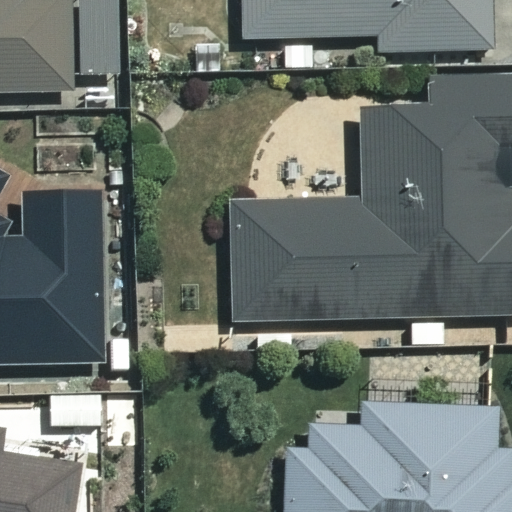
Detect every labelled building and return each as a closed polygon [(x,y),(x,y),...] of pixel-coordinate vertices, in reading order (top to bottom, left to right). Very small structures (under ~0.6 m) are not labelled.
[(0,0),(0,103),(77,102),(74,0),(0,0)] [(250,0),(252,47),(388,42),(388,58),(497,55),(495,0),(250,0)] [(511,83),(438,85),(439,121),(369,123),(371,211),(239,214),(241,331),(511,324),(511,83)] [(0,365),(104,364),(101,188),(19,189),(20,234),(0,234),(9,219),(0,214),(0,187),(7,174),(0,170),(0,365)] [(502,415),(321,412),(320,457),(293,456),(292,511),(511,511),(511,457),(502,458),(502,415)] [(0,511),(72,511),(79,474),(4,463),(8,438),(0,436),(0,511)]
